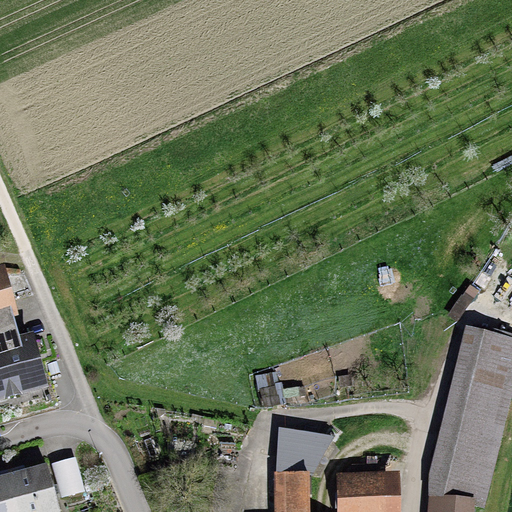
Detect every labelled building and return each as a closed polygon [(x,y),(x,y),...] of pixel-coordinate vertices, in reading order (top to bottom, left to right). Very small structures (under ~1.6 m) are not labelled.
[(0,399),(19,394),(18,391),(42,385),(36,363),(32,364),(29,354),(26,343),(20,345),(15,330),(11,316),(12,315),(9,303),(5,290),(3,291),(0,279),(0,399)] [(511,342),(482,335),(440,501),(439,511),(470,511),(471,504),(477,506),(511,368),(511,342)] [(29,471),(11,476),(0,478),(0,511),(59,511),(47,466),(29,471)] [(278,511),(310,511),(308,475),(277,476),(278,511)] [(378,511),(378,483),(341,484),(341,511),(378,511)]
